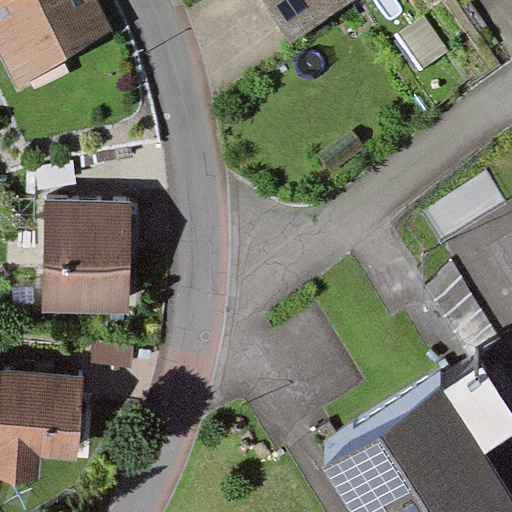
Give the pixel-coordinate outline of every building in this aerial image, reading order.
[(0,0),(0,50),(16,85),(116,37),(98,0),(0,0)] [(350,0),(260,0),(290,42),(350,0)] [(447,48),(423,15),(398,34),(422,67),(447,48)] [(132,201),(46,199),(43,312),(129,314),(132,201)] [(93,339),(91,362),(131,366),(133,343),(93,339)] [(511,511),(511,412),(483,364),(444,389),(441,385),(324,468),(351,511),(511,511)] [(78,460),(83,376),(0,371),(0,477),(40,480),(41,458),(78,460)]
